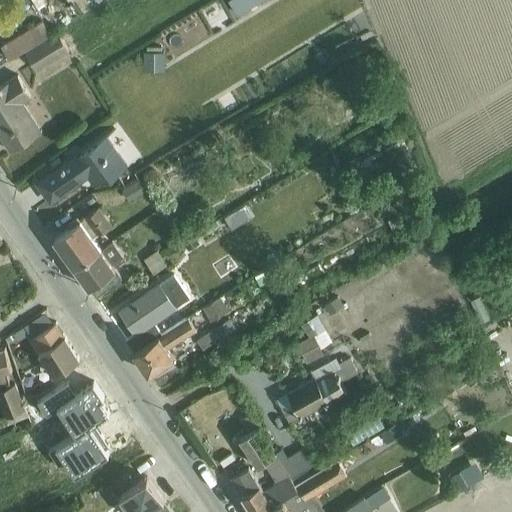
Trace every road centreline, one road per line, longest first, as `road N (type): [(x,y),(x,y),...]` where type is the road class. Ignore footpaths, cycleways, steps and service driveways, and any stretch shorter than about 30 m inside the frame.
road 1 (tertiary): [(223,511),(67,293)]
road 2 (tertiary): [(67,293),(0,189)]
